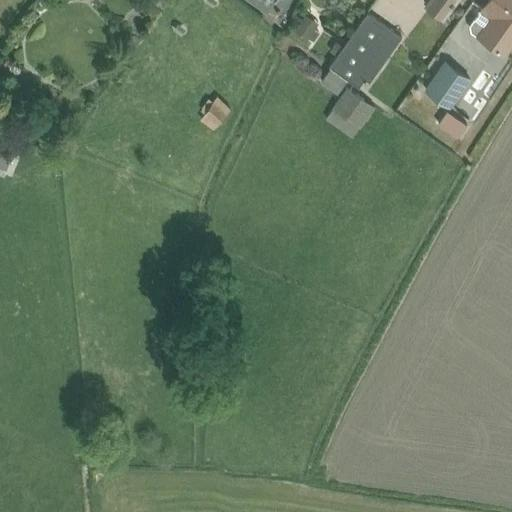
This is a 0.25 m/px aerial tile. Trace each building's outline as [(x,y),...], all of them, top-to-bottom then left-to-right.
[(363,69),(400,20),(373,0),(367,0),(333,47),(363,69)] [(431,0),(447,12),(455,0),(431,0)] [(509,51),(511,46),(511,0),(485,0),(483,4),(491,10),(478,28),(509,51)] [(279,29),(299,42),(312,22),(292,9),(279,29)] [(470,69),(447,48),(424,74),(447,94),(470,69)] [(53,78),(62,89),(75,79),(66,67),(53,78)] [(370,90),(348,77),(338,94),(359,107),(370,90)] [(205,126),(218,100),(203,92),(189,118),(205,126)] [(10,147),(0,143),(0,166),(2,167),(10,147)]
